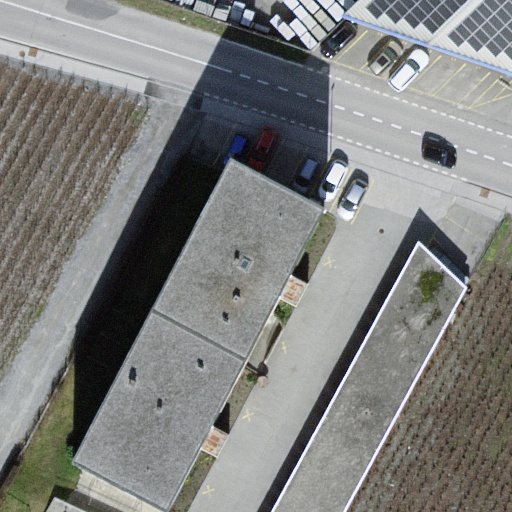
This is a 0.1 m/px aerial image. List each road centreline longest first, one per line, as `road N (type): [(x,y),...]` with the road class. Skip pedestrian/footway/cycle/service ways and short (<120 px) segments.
road 1 (residential): [(207,63),(0,423)]
road 2 (tertiary): [(511,164),(207,63)]
road 3 (tertiary): [(207,63),(1,0)]
